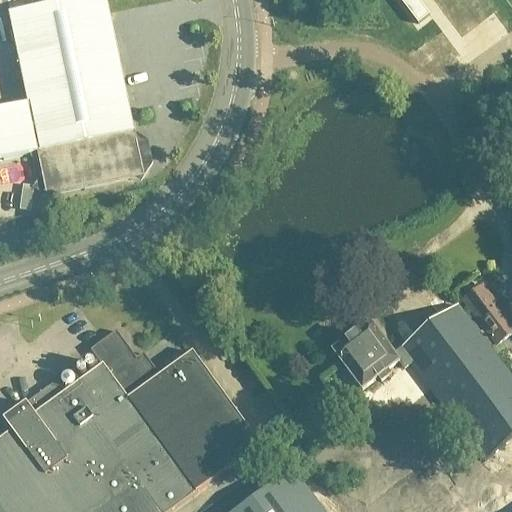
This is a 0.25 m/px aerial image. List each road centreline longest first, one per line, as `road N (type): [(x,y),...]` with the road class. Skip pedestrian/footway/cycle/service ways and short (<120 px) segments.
road 1 (tertiary): [(0,284),(100,250),(173,200),(221,127),(237,62)]
road 2 (unclassified): [(511,209),(392,63),(328,51),(237,62)]
